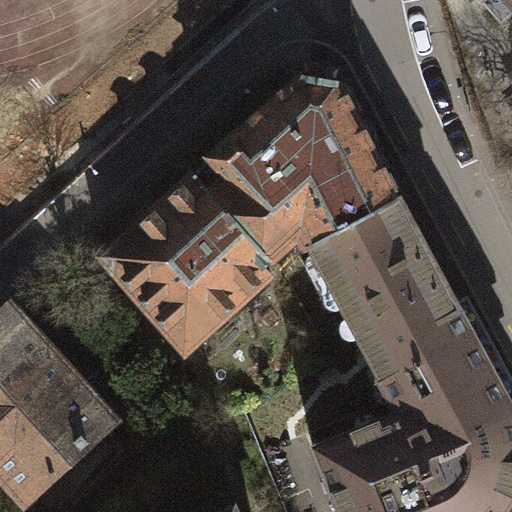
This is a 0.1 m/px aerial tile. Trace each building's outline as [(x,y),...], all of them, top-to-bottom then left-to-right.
[(307,245),(399,195),(340,77),(302,72),(196,171),(269,255),(300,231),(307,245)] [(269,255),(196,171),(103,254),(185,346),(268,271),(261,265),(269,255)] [(307,245),(376,376),(420,353),(425,364),(475,335),(399,195),(307,245)] [(114,415),(11,301),(0,311),(0,473),(37,511),(65,511),(122,448),(105,427),(114,415)] [(420,353),(376,376),(393,409),(307,441),(335,511),(505,511),(511,503),(511,401),(475,335),(425,364),(420,353)]
